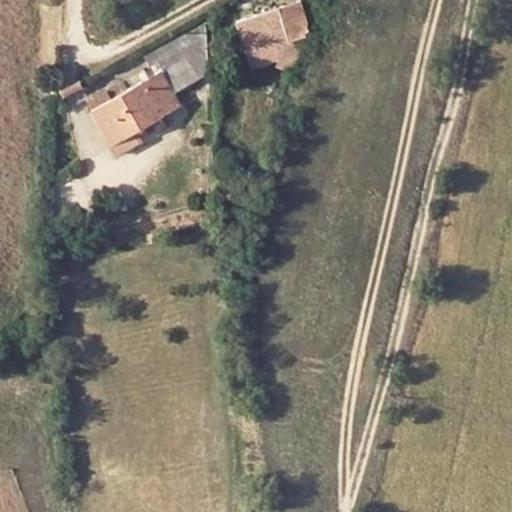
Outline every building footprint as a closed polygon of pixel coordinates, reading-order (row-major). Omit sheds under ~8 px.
[(269,0),(235,12),(238,19),(293,2),(292,0),(269,0)] [(307,0),(297,0),(293,2),(238,19),(253,63),(279,55),(277,64),(290,69),(310,13),(307,0)] [(109,98),(90,109),(109,141),(131,129),(179,100),(173,90),(208,71),(203,21),(146,54),(152,64),(156,70),(144,77),(109,98)] [(144,77),(156,70),(152,64),(140,71),(144,77)] [(105,91),(86,102),(90,109),(109,98),(105,91)] [(131,129),(109,141),(114,151),(136,139),(131,129)] [(228,197),(224,213),(234,215),(237,199),(228,197)]
